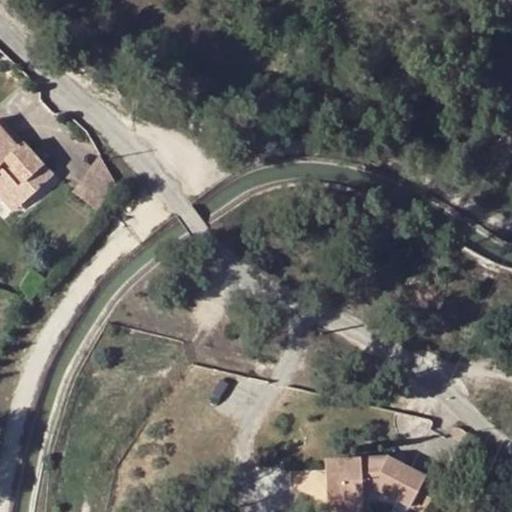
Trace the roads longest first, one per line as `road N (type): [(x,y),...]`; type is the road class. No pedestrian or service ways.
road 1 (unclassified): [(0,25),(173,193),(234,266),(371,337),(511,460)]
road 2 (track): [(173,193),(61,318),(19,418),(0,511)]
